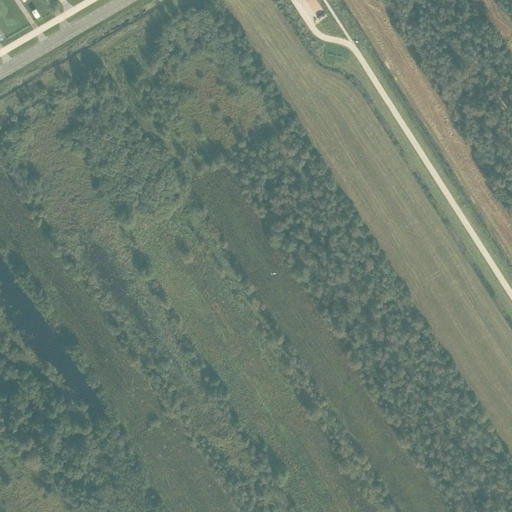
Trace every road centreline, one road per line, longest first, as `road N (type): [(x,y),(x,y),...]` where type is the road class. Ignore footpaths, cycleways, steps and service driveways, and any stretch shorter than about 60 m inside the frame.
road 1 (unclassified): [(511,297),(353,47),(316,34),(293,0)]
road 2 (secondary): [(0,73),(124,0)]
